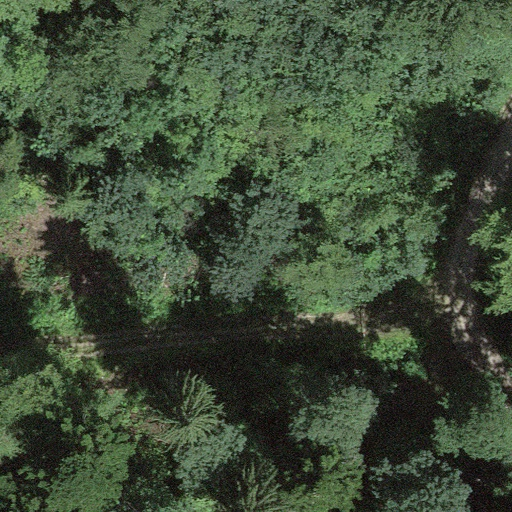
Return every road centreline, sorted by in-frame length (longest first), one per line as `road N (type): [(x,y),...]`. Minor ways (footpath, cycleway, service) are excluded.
road 1 (track): [(470,314),(401,327),(0,354)]
road 2 (track): [(511,134),(482,182),(466,244),(470,314),(511,389)]
